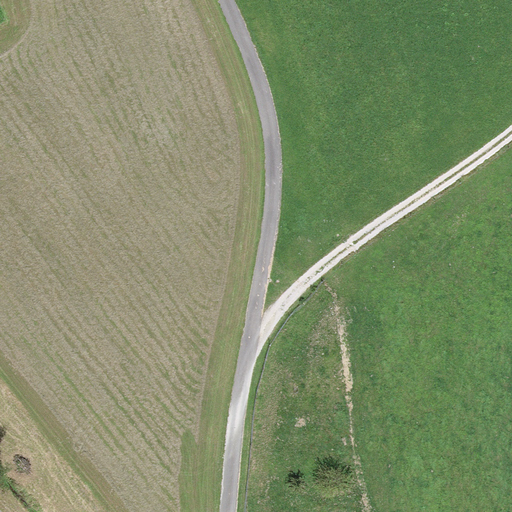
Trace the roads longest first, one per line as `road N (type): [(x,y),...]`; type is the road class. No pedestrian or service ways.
road 1 (residential): [(230,511),(274,193),(263,81),(227,0)]
road 2 (track): [(251,330),(273,321),(330,257),(511,133)]
